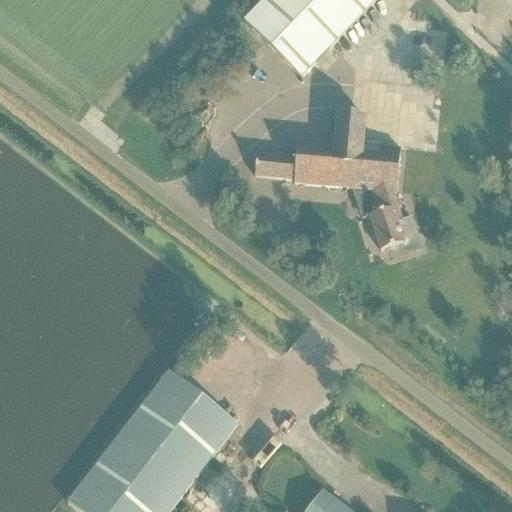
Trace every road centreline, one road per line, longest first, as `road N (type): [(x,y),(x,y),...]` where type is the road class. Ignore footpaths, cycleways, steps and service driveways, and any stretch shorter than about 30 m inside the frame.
road 1 (unclassified): [(511,466),(0,78)]
road 2 (track): [(337,333),(215,511)]
